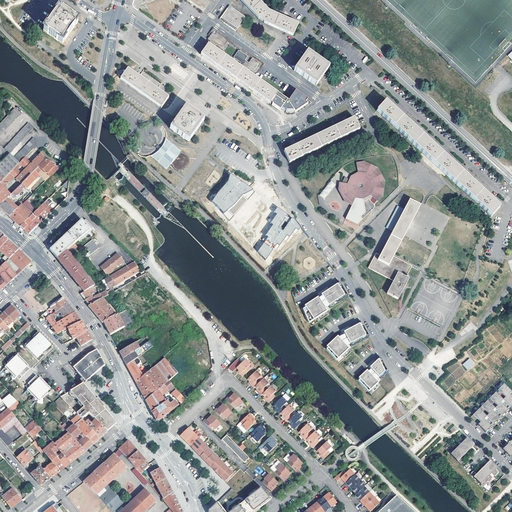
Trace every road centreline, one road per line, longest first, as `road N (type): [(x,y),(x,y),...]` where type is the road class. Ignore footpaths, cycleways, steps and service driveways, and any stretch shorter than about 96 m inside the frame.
road 1 (residential): [(266,132),(287,196),(383,341),(418,377)]
road 2 (secondary): [(511,180),(316,0)]
road 3 (residential): [(160,445),(229,382),(319,472)]
road 4 (tertiary): [(115,17),(88,166)]
road 5 (residential): [(207,19),(322,103)]
road 6 (unclassified): [(418,377),(511,471)]
road 7 (residential): [(100,339),(68,357),(12,294)]
